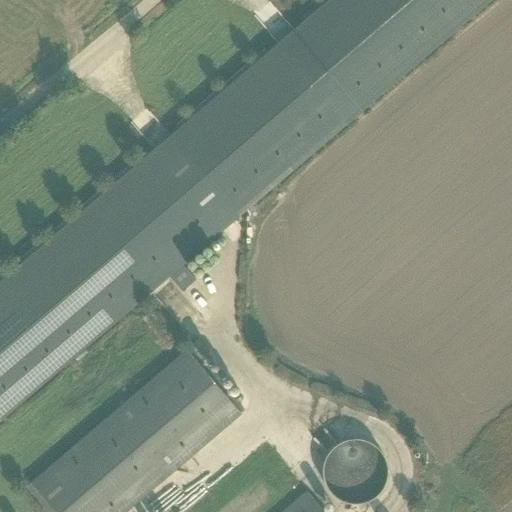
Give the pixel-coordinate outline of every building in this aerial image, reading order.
[(293,51),(0,287),(0,430),(181,284),(191,296),(206,284),(192,267),(359,132),(293,51)] [(188,300),(180,307),(216,345),(224,338),(188,300)] [(199,353),(36,484),(59,511),(137,511),(253,420),(199,353)] [(342,435),(322,477),(378,504),(398,461),(342,435)] [(331,511),(317,495),(295,511),(331,511)]
